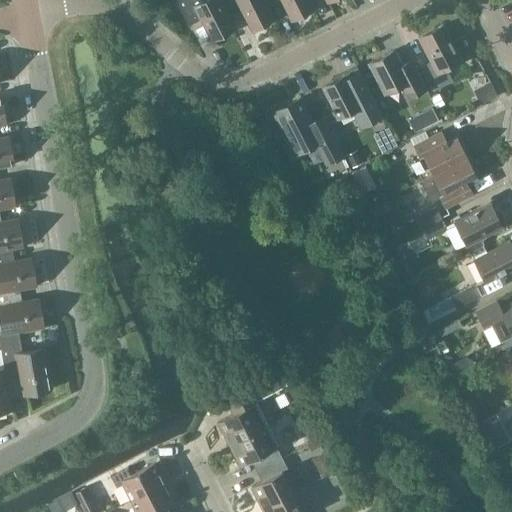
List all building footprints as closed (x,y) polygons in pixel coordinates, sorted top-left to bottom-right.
[(220,0),(206,0),(202,2),(201,0),(176,0),(188,26),(201,19),(211,40),(235,28),(229,15),(220,0)] [(268,5),(265,0),(220,0),(229,15),(241,9),(251,30),(275,18),(268,5)] [(265,0),(268,5),(278,0),(280,0),(291,20),(314,8),(310,0),(265,0)] [(447,68),(462,60),(444,25),(419,37),(431,61),(421,67),(433,91),(453,80),(447,68)] [(407,99),(427,89),(412,60),(401,66),(393,50),(370,62),(386,94),(400,86),(407,99)] [(361,127),(383,116),(363,78),(351,85),(345,75),(322,87),(333,107),(331,108),(337,120),(353,112),(361,127)] [(323,115),(313,120),(301,97),(273,112),(273,113),(295,155),(316,144),(327,165),(344,156),(323,115)] [(372,133),(382,147),(394,138),(383,124),(372,133)] [(434,174),(467,157),(457,137),(443,144),(437,133),(414,145),(420,157),(424,155),(434,174)] [(0,136),(0,166),(13,164),(7,135),(0,136)] [(467,157),(434,174),(420,181),(430,201),(440,196),(446,208),(469,196),(463,185),(477,178),(467,157)] [(344,170),(354,193),(373,185),(363,162),(344,170)] [(0,208),(14,206),(9,177),(0,179),(0,208)] [(467,245),(502,226),(490,203),(455,221),(467,245)] [(411,247),(428,239),(447,229),(441,217),(406,236),(411,247)] [(0,220),(0,250),(12,248),(12,249),(22,247),(16,218),(0,220)] [(511,245),(509,241),(474,259),(486,282),(511,268),(511,245)] [(14,260),(12,249),(12,248),(0,250),(0,291),(19,288),(20,289),(36,285),(30,257),(14,260)] [(450,296),(456,307),(456,308),(482,295),(476,283),(450,296)] [(22,300),(20,289),(19,288),(0,291),(0,321),(2,332),(2,333),(17,330),(17,331),(43,326),(38,297),(22,300)] [(500,343),(511,336),(511,302),(500,309),(496,300),(476,310),(485,329),(491,326),(500,343)] [(21,351),(17,331),(17,330),(2,333),(2,332),(0,332),(0,345),(4,367),(4,366),(7,380),(19,378),(22,394),(51,388),(43,347),(21,351)] [(429,358),(441,352),(434,339),(422,345),(429,358)] [(4,366),(4,367),(0,367),(0,410),(12,409),(7,380),(4,366)] [(229,444),(267,424),(257,403),(251,391),(228,403),(233,414),(218,422),(229,444)] [(257,471),(282,457),(276,446),(278,445),(267,424),(229,444),(241,466),(251,460),(257,471)] [(263,509),(293,493),(282,472),(288,469),(282,457),(257,471),(262,481),(251,487),(263,509)] [(131,499),(164,482),(170,479),(159,460),(132,474),(128,467),(111,476),(116,486),(122,483),(131,499)] [(153,511),(166,505),(167,506),(174,502),(164,482),(131,499),(137,511),(153,511)] [(74,492),(79,501),(84,511),(99,511),(91,495),(86,486),(74,492)] [(302,511),(293,493),(263,509),(264,511),(309,511),(308,511),(302,511)]
